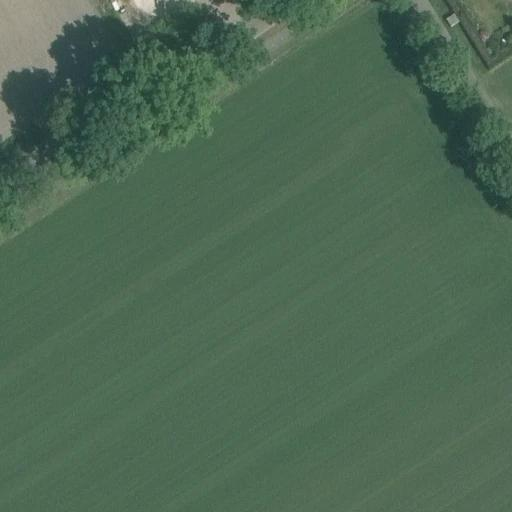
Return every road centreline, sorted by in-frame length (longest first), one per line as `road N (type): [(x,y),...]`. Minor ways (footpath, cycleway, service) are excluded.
road 1 (tertiary): [(0,194),(288,0)]
road 2 (unclassified): [(511,145),(416,0)]
